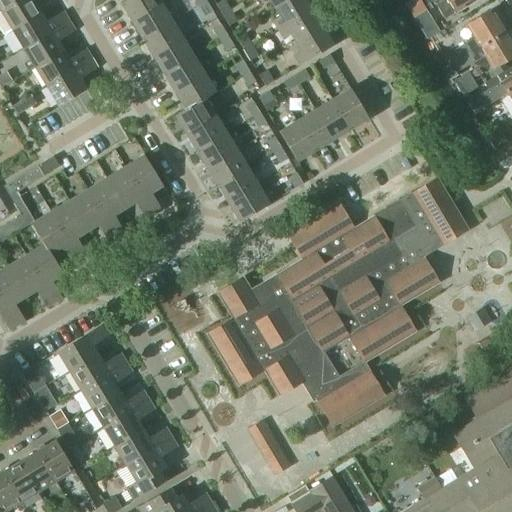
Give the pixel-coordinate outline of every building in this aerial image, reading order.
[(0,32),(2,36),(11,31),(40,13),(34,3),(38,0),(17,0),(0,10),(0,32)] [(0,0),(0,10),(17,0),(0,0)] [(126,0),(120,4),(130,22),(160,4),(158,0),(126,0)] [(258,0),(260,4),(267,0),(273,8),(286,0),(258,0)] [(278,17),(271,21),(276,30),(310,9),(304,0),(286,0),(273,8),(278,17)] [(412,0),(408,3),(405,5),(412,16),(415,14),(424,9),(419,0),(412,0)] [(424,0),(430,9),(437,5),(444,18),(454,12),(473,0),(424,0)] [(205,1),(197,6),(204,16),(211,12),(205,1)] [(215,5),(221,16),(229,11),(223,1),(215,5)] [(160,4),(130,22),(141,40),(171,21),(160,4)] [(289,35),(295,43),(321,27),(311,9),(277,30),(282,39),(289,35)] [(446,54),(451,62),(504,31),(490,9),(467,23),(475,37),(446,54)] [(229,11),(221,16),(227,26),(228,26),(235,21),(229,11)] [(11,31),(22,49),(68,21),(63,12),(46,23),(40,13),(11,31)] [(63,50),(57,40),(74,30),(68,21),(22,49),(28,59),(22,63),(27,71),(33,67),(63,50)] [(171,21),(141,40),(152,57),(182,39),(171,21)] [(212,30),(219,41),(226,37),(220,25),(212,30)] [(321,27),(295,43),(300,52),(292,56),(298,66),(333,45),(321,27)] [(511,44),(504,31),(451,62),(452,63),(456,71),(485,54),(493,67),(511,55),(511,44)] [(236,40),(243,51),(250,46),(244,36),(236,40)] [(226,37),(219,41),(225,51),(233,47),(226,37)] [(182,39),(152,57),(163,75),(193,57),(182,39)] [(250,46),(243,51),(249,62),(257,57),(250,46)] [(34,68),(45,86),(91,58),(86,50),(69,60),(63,50),(33,67),(34,68)] [(318,61),(323,69),(334,62),(330,54),(318,61)] [(193,57),(163,75),(174,93),(204,75),(193,57)] [(91,58),(45,86),(56,105),(86,87),(79,77),(96,67),(91,58)] [(234,65),(241,77),(248,72),(241,60),(234,65)] [(446,66),(440,69),(447,80),(452,77),(458,74),(456,71),(452,63),(446,66)] [(481,106),(482,109),(505,95),(511,105),(511,104),(511,67),(483,84),(487,90),(475,97),(481,106)] [(304,69),(294,75),(299,84),(310,77),(304,69)] [(257,76),(264,87),(272,82),(266,71),(257,76)] [(5,72),(0,74),(0,87),(11,81),(5,72)] [(248,72),(241,77),(247,86),(255,82),(248,72)] [(204,75),(174,93),(185,111),(204,99),(214,93),(204,75)] [(299,84),(294,75),(283,82),(288,90),(299,84)] [(351,88),(333,100),(351,129),(368,118),(369,118),(351,88)] [(269,92),(257,98),(262,106),(273,100),(273,99),(269,92)] [(475,97),(467,102),(472,111),(481,106),(475,97)] [(185,111),(175,117),(185,134),(214,116),(204,99),(185,111)] [(333,100),(315,110),(333,140),(351,129),(333,100)] [(20,101),(11,107),(17,115),(26,110),(20,101)] [(245,107),(252,118),(259,113),(253,102),(245,107)] [(315,110),(297,121),(315,150),(333,140),(315,110)] [(259,113),(252,118),(258,128),(266,123),(259,113)] [(214,116),(185,134),(196,151),(225,134),(214,116)] [(315,150),(297,121),(279,132),(297,161),(315,150)] [(225,134),(196,151),(207,169),(236,151),(225,134)] [(267,142),(273,153),(281,148),(274,138),(267,142)] [(281,148),(273,153),(279,163),(287,158),(281,148)] [(236,151),(207,169),(218,187),(246,169),(236,151)] [(106,178),(124,209),(136,202),(146,218),(161,209),(151,192),(161,186),(142,155),(106,178)] [(38,165),(44,175),(58,167),(52,157),(38,165)] [(3,187),(9,197),(42,177),(36,166),(3,187)] [(246,169),(218,187),(228,204),(257,187),(246,169)] [(288,178),(294,189),(302,184),(296,173),(288,178)] [(250,289),(242,277),(215,292),(231,318),(205,333),(236,386),(262,371),(277,396),(304,380),(308,388),(332,427),(384,396),(363,361),(415,329),(401,306),(442,282),(427,256),(433,253),(472,230),(439,176),(354,227),(338,201),(285,233),(300,259),(250,289)] [(124,209),(106,178),(69,200),(87,231),(98,225),(108,241),(124,232),(113,215),(124,209)] [(257,187),(228,204),(239,222),(268,204),(257,187)] [(20,215),(0,227),(0,241),(30,223),(33,221),(19,197),(12,201),(20,215)] [(69,200),(30,223),(42,244),(50,254),(61,247),(71,264),(87,255),(77,238),(87,231),(69,200)] [(62,275),(50,254),(42,244),(6,266),(24,297),(35,291),(45,308),(61,298),(51,282),(62,275)] [(6,266),(0,269),(0,318),(7,330),(23,321),(13,303),(24,297),(6,266)] [(465,318),(473,332),(490,323),(481,308),(465,318)] [(99,327),(57,353),(68,371),(96,354),(91,344),(108,334),(102,325),(100,326),(99,327)] [(472,469),(440,489),(453,511),(511,511),(511,343),(494,355),(500,365),(502,367),(460,392),(476,419),(450,434),(472,469)] [(96,354),(68,371),(79,390),(125,362),(120,354),(103,364),(96,354)] [(125,362),(79,390),(90,409),(119,391),(114,381),(130,371),(125,362)] [(41,380),(30,386),(34,392),(45,386),(41,380)] [(119,391),(90,409),(102,427),(148,400),(142,391),(126,401),(119,391)] [(54,405),(48,396),(39,401),(45,410),(54,405)] [(148,400),(102,427),(113,446),(142,429),(136,419),(153,409),(148,400)] [(59,410),(48,417),(56,430),(67,423),(59,410)] [(254,426),(246,431),(251,440),(268,430),(263,421),(254,426)] [(142,429),(113,446),(124,465),(170,437),(164,429),(148,438),(142,429)] [(268,430),(251,440),(273,476),(290,467),(268,430)] [(170,437),(124,465),(135,483),(125,489),(126,489),(131,499),(132,499),(163,480),(158,470),(164,466),(158,456),(175,446),(170,437)] [(53,441),(35,452),(54,482),(72,471),(53,441)] [(35,452),(19,462),(37,492),(54,482),(35,452)] [(19,462),(1,473),(19,503),(37,492),(19,462)] [(1,473),(0,473),(0,511),(5,511),(19,503),(1,473)] [(307,491),(308,493),(290,504),(292,508),(295,506),(298,511),(353,511),(332,476),(307,491)] [(168,489),(137,508),(139,511),(195,511),(210,503),(208,501),(204,494),(187,504),(181,494),(174,498),(168,489)] [(453,511),(440,489),(401,511),(453,511)] [(114,497),(101,505),(105,511),(116,511),(121,509),(114,497)] [(195,511),(214,511),(215,511),(210,504),(210,503),(195,511)]
